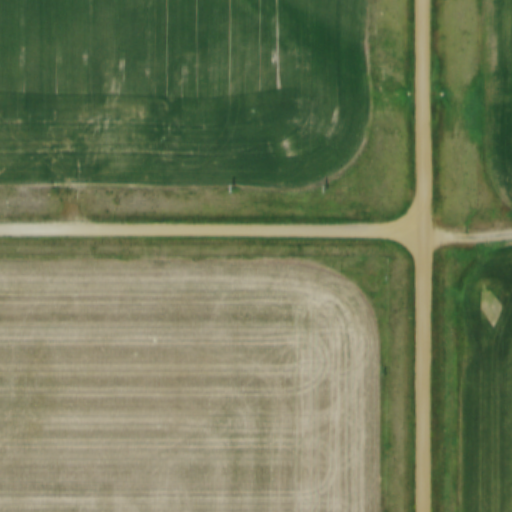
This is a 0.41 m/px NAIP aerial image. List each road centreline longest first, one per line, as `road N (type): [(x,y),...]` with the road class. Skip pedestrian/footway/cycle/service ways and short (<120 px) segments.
road 1 (residential): [(426,0),(427,511)]
road 2 (residential): [(0,227),(427,231)]
